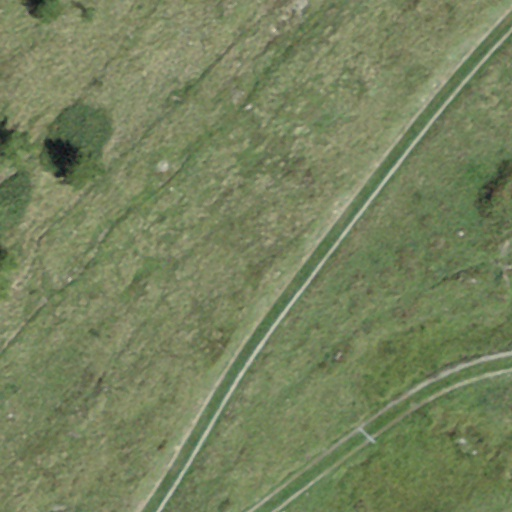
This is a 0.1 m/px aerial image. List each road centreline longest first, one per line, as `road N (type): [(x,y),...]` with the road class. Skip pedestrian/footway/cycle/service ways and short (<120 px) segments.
road 1 (track): [(511,36),(356,214),(162,511)]
road 2 (track): [(269,511),(365,434),(446,386),(511,366)]
